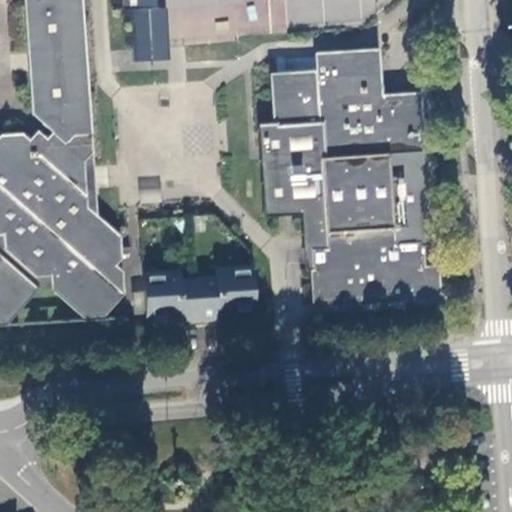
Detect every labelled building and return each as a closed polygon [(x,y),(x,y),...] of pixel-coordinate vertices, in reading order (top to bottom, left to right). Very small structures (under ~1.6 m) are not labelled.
[(0,330),(8,330),(39,291),(57,290),(85,315),(88,315),(89,329),(101,328),(100,315),(106,315),(122,297),(122,281),(111,271),(120,261),(119,244),(90,219),(88,193),(94,193),(92,172),(87,173),(87,168),(95,157),(95,135),(92,116),(85,116),(82,82),(90,81),(86,39),(79,40),(76,5),(84,4),(83,0),(26,0),(35,117),(56,135),(56,138),(48,146),(39,139),(29,147),(21,140),(4,141),(0,144),(0,330)] [(123,0),(124,9),(160,8),(160,0),(123,0)] [(252,0),(253,32),(283,32),(283,0),(252,0)] [(84,4),(76,5),(79,40),(86,39),(84,4)] [(217,40),(231,39),(229,20),(215,22),(217,40)] [(273,79),(277,130),(262,131),(269,218),(305,215),(308,255),(313,255),(317,307),(439,297),(437,270),(423,271),(421,244),(396,246),(389,156),(422,154),(417,98),(379,101),(376,55),(317,59),(319,76),(273,79)] [(85,116),(92,116),(90,81),(82,82),(85,116)] [(180,278),(145,280),(149,321),(184,319),(184,323),(221,321),(221,317),(256,315),(252,272),(217,274),(217,279),(180,281),(180,278)] [(324,446),(360,442),(358,423),(321,427),(324,446)] [(361,453),(360,442),(324,446),(325,457),(361,453)]
